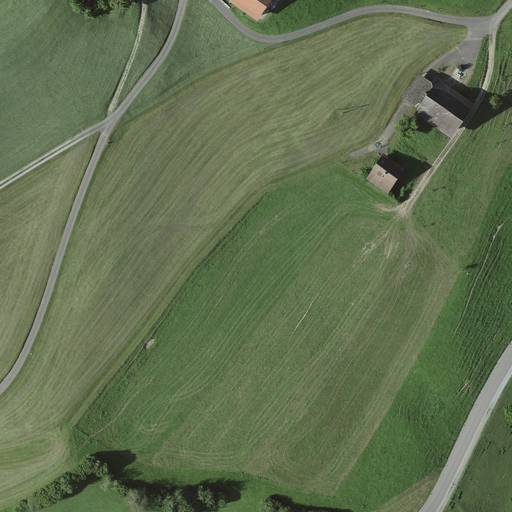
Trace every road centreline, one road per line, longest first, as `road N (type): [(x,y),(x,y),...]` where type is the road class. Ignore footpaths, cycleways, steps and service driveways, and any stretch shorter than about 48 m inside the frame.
road 1 (unclassified): [(0,391),(37,327),(111,120),(173,43),(185,0)]
road 2 (unclassified): [(214,0),(263,39),(367,9),(475,23),(511,7)]
road 3 (tertiary): [(427,511),(511,352)]
road 4 (track): [(111,120),(0,187)]
